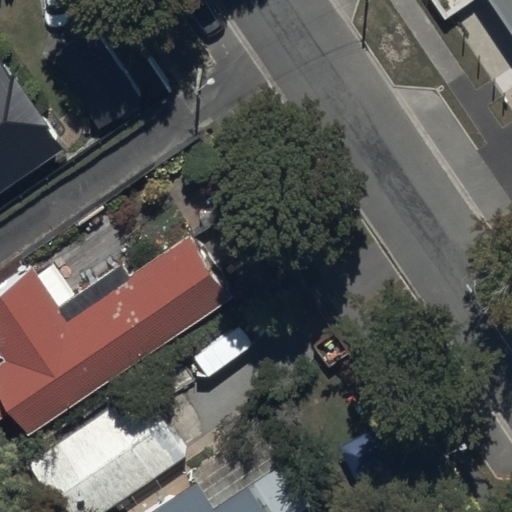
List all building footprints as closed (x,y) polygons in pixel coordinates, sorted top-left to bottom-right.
[(511,0),(501,0),(511,16),(511,0)] [(55,51),(104,124),(148,96),(99,22),(55,51)] [(0,190),(67,146),(2,48),(0,49),(0,190)] [(197,153),(158,179),(192,229),(231,202),(197,153)] [(0,344),(9,358),(0,363),(0,419),(17,408),(31,429),(236,295),(196,235),(72,316),(37,263),(0,287),(0,344)] [(253,344),(237,319),(160,367),(176,392),(253,344)] [(30,460),(64,511),(100,511),(190,453),(145,384),(30,460)] [(301,511),(320,499),(293,458),(256,482),(217,507),(199,480),(149,511),(301,511)]
